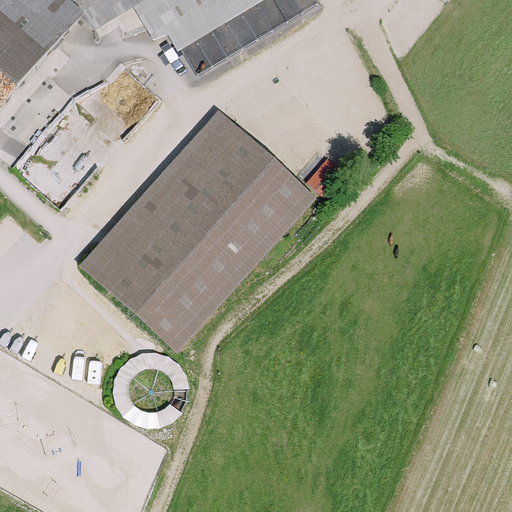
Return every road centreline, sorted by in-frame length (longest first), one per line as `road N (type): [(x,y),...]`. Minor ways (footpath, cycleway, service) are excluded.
road 1 (track): [(359,0),(421,129),(413,151),(277,285),(246,303),(156,511)]
road 2 (track): [(55,261),(207,93),(370,0)]
